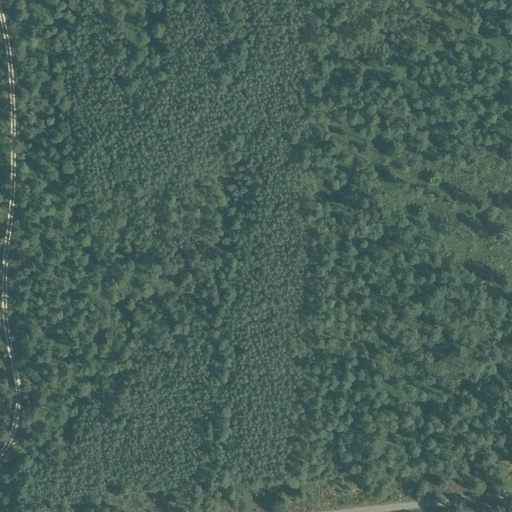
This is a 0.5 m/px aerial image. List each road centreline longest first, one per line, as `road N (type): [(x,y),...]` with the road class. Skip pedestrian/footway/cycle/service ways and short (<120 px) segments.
road 1 (track): [(0,16),(15,117),(8,345),(22,391),(0,454)]
road 2 (track): [(365,511),(511,495)]
